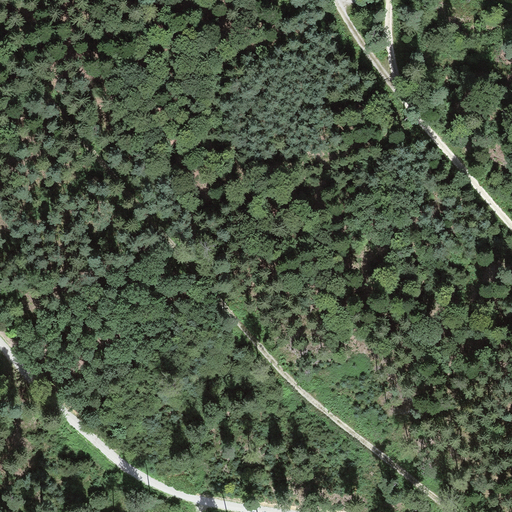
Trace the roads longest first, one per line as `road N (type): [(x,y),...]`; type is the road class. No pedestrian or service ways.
road 1 (track): [(454,511),(290,379),(0,43)]
road 2 (track): [(276,511),(174,492),(117,461),(66,416),(0,331)]
road 3 (track): [(511,226),(392,84),(336,0)]
